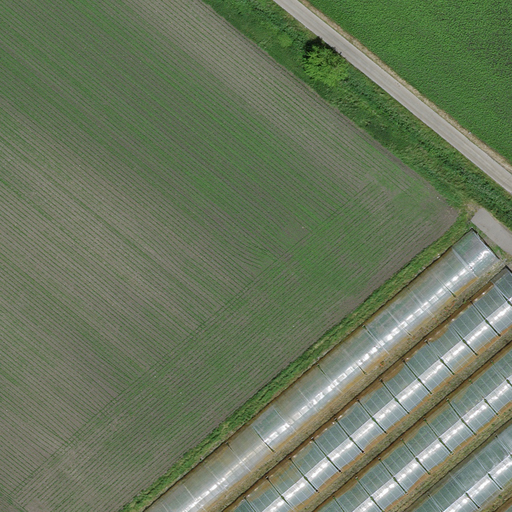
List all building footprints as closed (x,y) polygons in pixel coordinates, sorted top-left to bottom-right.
[(204,511),(499,259),(472,228),(141,511),(204,511)] [(296,511),(511,327),(511,273),(507,268),(222,511),(296,511)] [(511,341),(313,511),(385,511),(511,403),(511,341)] [(511,417),(401,511),(476,511),(511,482),(511,417)] [(511,511),(511,497),(493,511),(511,511)]
